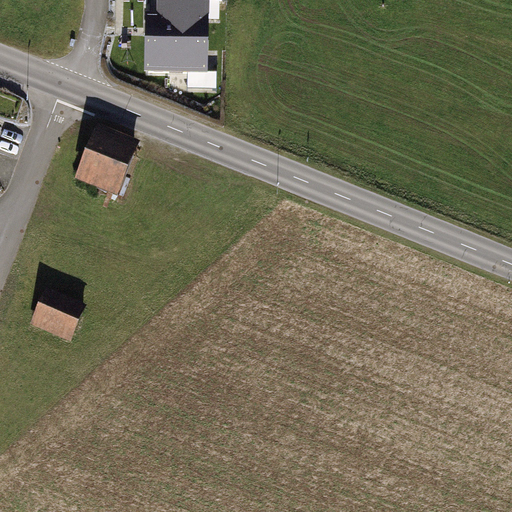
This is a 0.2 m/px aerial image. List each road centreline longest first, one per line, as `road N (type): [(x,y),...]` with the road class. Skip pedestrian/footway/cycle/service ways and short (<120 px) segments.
road 1 (tertiary): [(69,87),(511,264)]
road 2 (residential): [(69,87),(9,235)]
